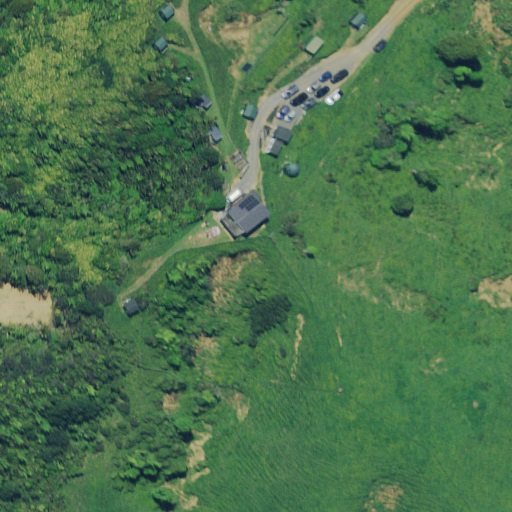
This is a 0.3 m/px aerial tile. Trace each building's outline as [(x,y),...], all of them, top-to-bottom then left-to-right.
[(339,4),(332,1),(327,15),(334,18),(339,4)] [(176,11),(168,3),(158,13),(166,21),(176,11)] [(163,36),(152,43),(157,51),(168,44),(163,36)] [(264,108),(254,103),(248,115),(258,120),(264,108)] [(220,139),(213,124),(205,128),(213,142),(220,139)] [(285,143),(277,140),(272,152),(280,155),(285,143)] [(263,215),(247,193),(215,217),(231,238),(263,215)] [(138,309),(132,297),(121,302),(126,314),(138,309)]
